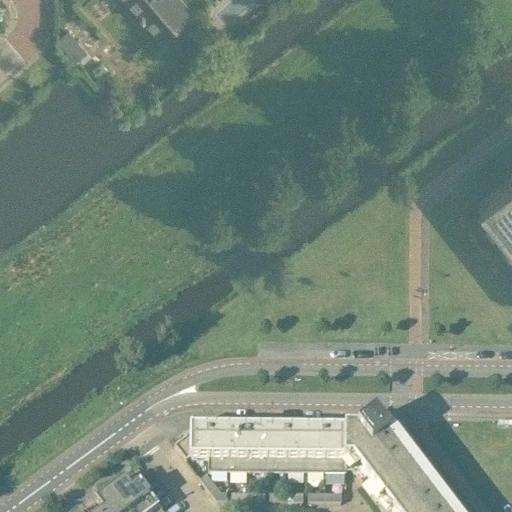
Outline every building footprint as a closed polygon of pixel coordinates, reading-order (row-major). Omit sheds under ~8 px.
[(130,0),(139,9),(138,10),(141,14),(144,11),(155,23),(177,5),(172,0),(130,0)] [(56,39),(66,51),(77,42),(67,30),(56,39)] [(511,175),(478,202),(479,204),(483,201),(501,223),(497,226),(498,226),(501,224),(511,237),(511,175)] [(388,425),(380,431),(373,422),(358,433),(345,432),(344,475),(351,475),(351,476),(378,511),(445,511),(384,431),(390,427),(388,425)] [(224,477),(224,431),(215,431),(215,434),(195,434),(172,451),(184,466),(188,463),(207,463),(207,477),(224,477)] [(241,477),(241,431),(224,431),(224,477),(241,477)] [(258,478),(259,432),(241,431),(241,477),(258,478)] [(275,478),(276,432),(259,432),(258,478),(275,478)] [(293,478),(293,432),(276,432),(275,478),(293,478)] [(310,478),(310,432),(293,432),(293,478),(310,478)] [(327,478),(327,432),(310,432),(310,478),(327,478)] [(344,479),(344,475),(345,432),(327,432),(327,478),(344,479)] [(205,479),(198,484),(209,498),(215,493),(205,479)] [(156,511),(138,487),(129,494),(122,484),(107,495),(119,511),(156,511)] [(215,493),(209,498),(215,506),(225,506),(225,498),(219,498),(215,493)] [(119,511),(107,495),(92,507),(96,511),(119,511)] [(246,506),(246,498),(230,498),(230,506),(246,506)] [(263,507),(263,498),(246,498),(246,506),(263,507)] [(285,507),(285,498),(268,498),(268,507),(285,507)] [(301,507),(301,499),(285,498),(285,507),(301,507)] [(323,507),(323,499),(307,499),(306,507),(323,507)] [(340,507),(340,499),(323,499),(323,507),(340,507)]
